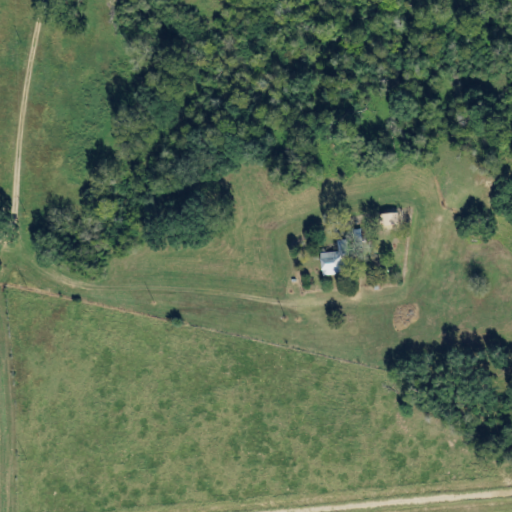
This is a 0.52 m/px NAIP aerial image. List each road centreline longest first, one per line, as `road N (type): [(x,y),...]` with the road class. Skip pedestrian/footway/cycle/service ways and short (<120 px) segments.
road 1 (residential): [(17,220),(78,287),(315,304),(448,290),(511,254)]
road 2 (residential): [(0,233),(17,220),(25,87),(47,0)]
